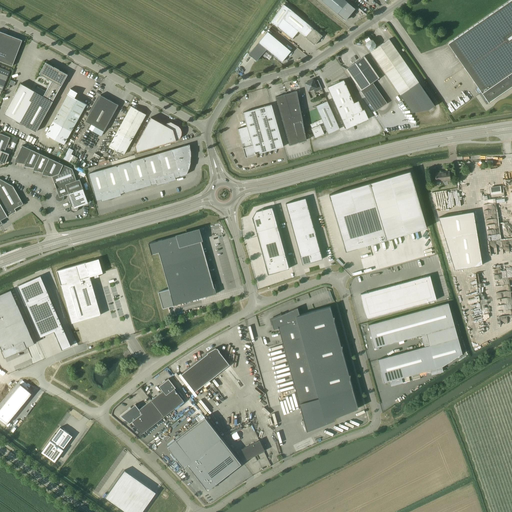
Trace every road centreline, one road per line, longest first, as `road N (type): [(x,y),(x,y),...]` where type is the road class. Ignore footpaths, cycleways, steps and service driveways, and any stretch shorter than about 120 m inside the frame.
road 1 (unclassified): [(98,417),(200,511),(370,429),(376,415),(337,275),(254,306)]
road 2 (tertiary): [(511,125),(234,186)]
road 3 (tertiary): [(237,196),(418,147),(511,131)]
road 4 (unclassified): [(205,129),(232,90),(305,67),(404,0)]
road 5 (unclassified): [(205,129),(0,17)]
road 6 (tertiary): [(0,266),(214,204)]
road 7 (tertiary): [(211,191),(0,259)]
